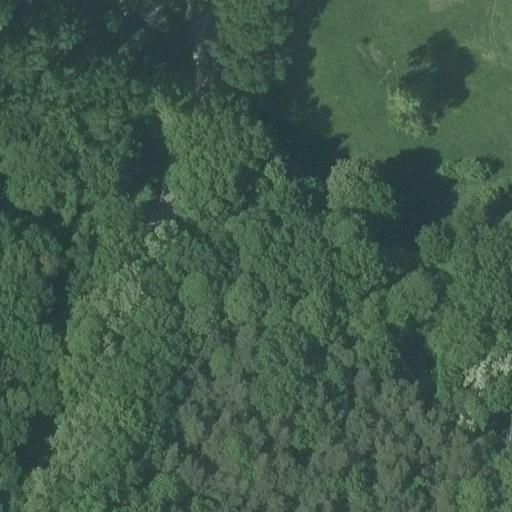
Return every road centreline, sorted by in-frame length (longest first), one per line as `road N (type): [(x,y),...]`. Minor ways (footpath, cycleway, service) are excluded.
road 1 (tertiary): [(109,511),(234,0)]
road 2 (track): [(173,265),(511,250)]
